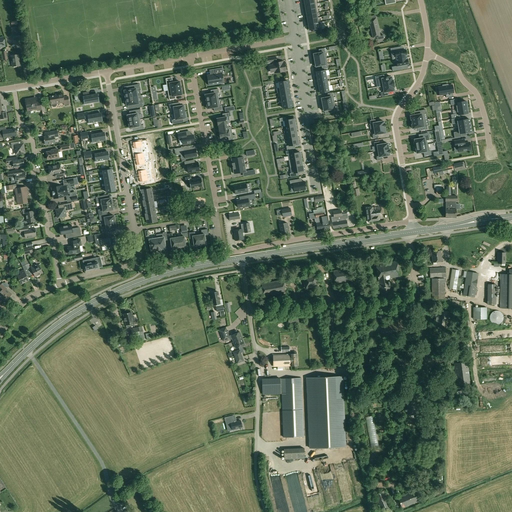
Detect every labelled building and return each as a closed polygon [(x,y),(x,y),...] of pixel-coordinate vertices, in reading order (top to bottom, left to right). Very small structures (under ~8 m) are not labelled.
[(375,15),(368,17),(368,20),(373,38),(380,36),(375,15)] [(19,27),(11,28),(12,34),(13,40),(20,38),(19,32),(19,27)] [(401,47),(392,48),(393,52),(395,52),(395,57),(396,57),(396,59),(406,57),(406,55),(405,50),(402,50),(401,47)] [(313,54),(312,55),(313,59),(314,59),(314,60),(328,58),(326,58),(324,48),(319,49),(319,53),(313,54)] [(19,55),(11,55),(12,66),(20,66),(19,55)] [(275,57),(267,58),(267,62),(273,61),(273,63),(273,66),(270,66),(271,72),(274,71),(275,73),(283,71),(285,70),(284,62),(275,63),(275,61),(276,61),(275,57)] [(407,59),(406,57),(396,59),(396,61),(397,66),(395,66),(396,71),(406,69),(405,65),(408,64),(407,59)] [(315,62),(314,62),(314,66),(315,66),(316,67),(321,66),(322,69),(328,68),(326,58),(328,58),(314,60),(315,62)] [(216,74),(207,75),(209,85),(220,83),(220,79),(220,78),(219,78),(219,74),(223,73),(223,68),(215,69),(216,74)] [(384,75),(375,76),(376,80),(379,79),(381,86),(394,84),(393,80),(392,80),(391,77),(384,78),(384,75)] [(172,78),(166,79),(168,90),(181,88),(179,81),(173,82),(172,78)] [(129,90),(124,91),(125,98),(137,96),(136,89),(139,88),(139,84),(128,86),(129,90)] [(382,93),(380,93),(381,97),(388,95),(387,92),(394,91),(393,87),(394,87),(394,84),(381,86),(382,93)] [(439,95),(437,95),(437,96),(454,93),(452,84),(448,85),(448,84),(442,85),(442,86),(438,87),(439,95)] [(181,88),(168,90),(169,100),(176,99),(175,96),(182,95),(181,88)] [(211,94),(205,95),(206,99),(205,99),(206,102),(219,100),(217,93),(219,93),(218,89),(211,90),(211,94)] [(58,95),(50,97),(51,105),(52,104),(52,106),(53,107),(54,107),(56,107),(56,106),(57,105),(57,104),(64,103),(64,105),(69,104),(68,97),(63,97),(62,93),(58,94),(58,95)] [(321,99),(320,99),(321,103),(322,103),(322,105),(334,102),(337,102),(334,102),(332,93),(328,94),(328,97),(321,98),(321,99)] [(83,96),(84,104),(99,102),(98,98),(98,95),(93,95),(93,94),(89,95),(83,96)] [(137,96),(125,98),(127,106),(132,105),(132,108),(142,106),(142,103),(138,103),(137,96)] [(27,104),(26,104),(27,110),(37,108),(37,111),(42,110),(40,102),(36,103),(35,98),(26,99),(27,104)] [(457,99),(450,100),(451,105),(454,105),(455,109),(467,107),(466,101),(457,102),(457,99)] [(219,100),(206,102),(206,104),(207,104),(207,109),(214,108),(214,111),(222,110),(221,106),(220,106),(219,100)] [(323,106),(322,107),(322,111),(323,110),(324,111),(330,110),(331,113),(337,112),(337,108),(335,109),(334,103),(337,102),(334,102),(322,105),(323,106)] [(176,103),(169,104),(170,108),(171,108),(172,114),(184,112),(184,109),(185,109),(184,105),(181,106),(177,106),(176,103)] [(456,114),(451,115),(451,118),(460,117),(459,115),(468,113),(467,107),(455,109),(456,114)] [(134,114),(126,115),(127,119),(128,119),(128,122),(140,119),(139,113),(141,113),(140,109),(133,111),(134,114)] [(418,114),(410,116),(411,120),(412,122),(424,120),(423,114),(426,113),(425,110),(417,111),(418,114)] [(173,120),(172,120),(173,124),(179,123),(179,119),(183,119),(186,118),(186,114),(185,114),(184,112),(172,114),(173,120)] [(223,118),(217,119),(218,125),(230,123),(229,117),(231,116),(230,113),(222,114),(223,118)] [(96,114),(87,115),(89,123),(103,121),(102,117),(101,114),(97,115),(96,114)] [(286,117),(279,118),(280,122),(284,121),(285,127),(295,125),(294,119),(286,120),(286,117)] [(463,117),(451,119),(452,124),(458,123),(458,127),(470,125),(469,119),(464,120),(463,117)] [(129,124),(128,124),(129,128),(136,127),(137,130),(144,129),(143,125),(141,126),(140,119),(128,122),(129,124)] [(375,120),(370,120),(370,124),(371,123),(372,129),(385,127),(384,123),(383,121),(378,122),(376,122),(375,120)] [(412,124),(412,125),(412,129),(420,127),(420,131),(427,129),(427,126),(425,126),(424,120),(412,122),(412,124)] [(230,123),(218,125),(219,132),(231,129),(231,127),(228,127),(228,124),(230,123)] [(295,125),(285,127),(286,133),(296,132),(295,125)] [(459,132),(453,132),(454,138),(461,137),(461,134),(466,133),(471,132),(470,125),(458,127),(459,132)] [(5,127),(0,127),(0,137),(1,138),(16,135),(15,129),(6,130),(5,127)] [(385,127),(372,129),(373,135),(372,135),(373,138),(378,137),(378,134),(379,134),(380,134),(386,133),(385,127)] [(231,129),(219,132),(220,138),(228,137),(229,140),(236,139),(235,135),(232,135),(231,129)] [(45,137),(43,137),(45,145),(55,143),(54,137),(57,137),(56,131),(48,132),(49,136),(45,137)] [(187,132),(178,134),(179,140),(182,139),(183,145),(194,143),(194,140),(195,140),(194,137),(193,137),(193,135),(188,136),(187,132)] [(296,132),(286,133),(287,140),(297,138),(296,132)] [(100,133),(91,134),(92,143),(106,140),(105,137),(104,133),(100,134),(100,133)] [(422,138),(414,140),(415,146),(428,144),(427,144),(427,141),(429,140),(428,133),(421,134),(422,138)] [(289,146),(286,146),(287,150),(295,148),(294,145),(299,144),(297,138),(287,140),(289,146)] [(146,140),(132,143),(133,148),(138,147),(138,151),(149,149),(148,145),(146,145),(146,140)] [(462,140),(454,141),(455,148),(458,147),(459,152),(471,150),(469,143),(463,144),(462,140)] [(17,142),(11,143),(12,149),(15,149),(15,152),(16,154),(24,153),(24,152),(23,144),(18,144),(17,142)] [(379,142),(374,143),(374,146),(375,146),(376,151),(388,149),(387,143),(382,144),(380,144),(380,145),(379,142)] [(428,144),(415,146),(417,153),(423,152),(424,156),(431,155),(430,151),(429,151),(428,144)] [(189,146),(175,149),(176,155),(181,154),(181,153),(184,153),(185,159),(197,157),(196,149),(190,150),(189,146)] [(46,153),(46,154),(46,156),(47,157),(47,160),(59,158),(58,149),(53,150),(53,151),(46,152),(46,153)] [(149,149),(138,151),(139,154),(134,155),(135,160),(149,157),(148,153),(149,153),(149,149)] [(388,149),(376,151),(377,157),(376,157),(377,160),(382,160),(382,157),(383,156),(383,157),(384,156),(390,155),(389,153),(389,149),(388,149)] [(103,152),(94,154),(96,162),(109,159),(109,156),(108,152),(104,153),(103,152)] [(300,152),(288,154),(289,161),(301,159),(300,152)] [(17,157),(6,159),(7,164),(13,163),(14,168),(24,166),(23,159),(17,160),(17,157)] [(149,157),(135,160),(136,165),(141,164),(141,167),(152,165),(151,161),(149,162),(149,157)] [(243,157),(231,159),(233,166),(244,164),(243,157)] [(301,159),(289,161),(290,167),(302,165),(301,159)] [(190,160),(184,162),(185,165),(186,165),(188,173),(200,171),(198,162),(191,164),(190,160)] [(244,164),(233,166),(234,174),(246,172),(244,164)] [(452,164),(432,168),(433,173),(439,172),(443,171),(448,170),(453,169),(452,164)] [(60,165),(49,167),(50,175),(58,173),(58,177),(65,176),(64,171),(61,171),(60,165)] [(152,165),(141,167),(142,171),(137,171),(138,176),(152,174),(151,170),(152,169),(152,165)] [(291,173),(290,173),(290,177),(298,176),(297,172),(303,171),(302,165),(290,167),(291,173)] [(11,171),(8,172),(9,177),(12,176),(14,176),(14,178),(16,177),(16,180),(26,179),(26,178),(27,177),(26,172),(25,173),(25,172),(22,173),(20,173),(19,170),(11,171)] [(152,174),(138,176),(139,181),(144,181),(144,184),(155,182),(154,178),(152,178),(152,174)] [(191,176),(185,177),(186,184),(190,183),(191,188),(202,186),(201,178),(192,180),(191,176)] [(297,179),(289,181),(290,184),(293,184),(294,192),(306,190),(304,180),(301,180),(298,181),(297,179)] [(246,184),(234,186),(235,194),(247,192),(246,184)] [(56,187),(52,188),(54,198),(58,198),(63,197),(63,196),(68,195),(67,194),(70,193),(69,187),(66,187),(66,186),(61,187),(61,186),(56,187)] [(26,187),(15,188),(18,204),(27,203),(26,193),(27,193),(26,187)] [(151,188),(141,190),(141,193),(142,193),(142,197),(153,195),(151,188)] [(244,199),(236,201),(238,208),(245,206),(245,207),(248,207),(248,206),(249,205),(248,200),(256,199),(255,194),(244,196),(244,199)] [(153,195),(142,197),(143,201),(143,203),(154,202),(153,195)] [(103,196),(96,197),(96,198),(97,203),(101,202),(102,206),(112,204),(112,203),(113,202),(112,199),(111,200),(111,198),(104,199),(103,196)] [(154,202),(143,203),(144,206),(145,210),(155,208),(155,207),(157,207),(156,201),(154,202)] [(59,209),(56,210),(58,218),(66,216),(66,213),(67,213),(67,212),(68,212),(68,211),(68,210),(73,209),(72,203),(58,205),(59,209)] [(103,209),(98,210),(99,215),(107,214),(106,211),(113,210),(113,208),(114,208),(113,205),(112,205),(112,204),(102,206),(103,209)] [(373,207),(366,208),(367,217),(376,216),(375,208),(373,208),(373,207)] [(376,216),(367,217),(368,222),(378,220),(378,219),(382,219),(382,217),(382,216),(381,207),(375,208),(376,216)] [(29,208),(22,209),(23,214),(26,214),(27,222),(35,221),(34,215),(35,214),(34,211),(30,211),(29,208)] [(155,208),(145,210),(145,214),(146,217),(156,215),(155,208)] [(290,208),(282,209),(283,217),(292,215),(290,208)] [(313,213),(309,214),(310,219),(315,218),(315,222),(316,222),(318,230),(323,229),(322,224),(320,212),(317,213),(316,210),(313,210),(313,213)] [(334,216),(332,217),(332,221),(333,223),(332,223),(333,228),(347,226),(346,221),(346,219),(346,218),(348,218),(347,213),(342,214),(341,210),(333,211),(334,216)] [(323,212),(320,212),(322,224),(323,229),(330,228),(329,222),(328,216),(324,217),(323,212)] [(107,214),(99,215),(100,221),(103,220),(104,224),(105,223),(115,222),(115,220),(116,220),(115,217),(114,217),(114,216),(107,217),(107,214)] [(156,215),(146,217),(146,219),(147,223),(157,222),(156,215)] [(106,227),(101,227),(102,233),(110,232),(109,229),(116,227),(116,226),(117,226),(116,223),(115,223),(115,222),(105,223),(106,227)] [(242,229),(234,231),(235,241),(244,240),(243,233),(250,232),(249,223),(241,225),(242,229)] [(287,223),(279,224),(281,234),(289,232),(287,223)] [(71,225),(60,227),(61,235),(66,234),(66,239),(81,236),(80,227),(72,229),(71,225)] [(27,226),(19,227),(20,233),(24,232),(25,239),(36,237),(35,228),(28,229),(27,226)] [(202,233),(198,234),(200,245),(201,245),(202,246),(205,245),(204,244),(206,244),(205,236),(208,235),(207,229),(204,230),(204,231),(201,231),(202,233)] [(181,237),(178,237),(179,247),(186,246),(184,238),(188,237),(187,231),(181,232),(181,237)] [(164,237),(157,238),(158,250),(161,250),(161,249),(165,248),(165,247),(166,247),(165,244),(164,241),(168,240),(167,234),(166,232),(163,233),(164,237)] [(195,232),(189,233),(190,239),(193,238),(194,246),(196,246),(196,247),(199,246),(199,245),(200,245),(198,234),(195,234),(195,232)] [(172,233),(167,234),(168,240),(171,240),(172,248),(179,247),(178,237),(173,238),(172,233)] [(101,234),(95,235),(96,244),(100,244),(100,247),(107,246),(107,247),(115,245),(115,241),(114,241),(114,239),(115,239),(114,239),(113,235),(105,236),(105,237),(102,237),(101,234)] [(157,238),(149,240),(150,246),(150,249),(151,249),(151,250),(156,250),(158,250),(157,238)] [(72,246),(68,247),(69,254),(80,252),(79,246),(81,245),(80,240),(71,241),(72,246)] [(440,251),(432,252),(433,262),(442,261),(440,251)] [(97,258),(83,261),(84,265),(84,266),(85,271),(99,268),(102,267),(100,257),(97,258)] [(21,274),(17,275),(21,284),(29,280),(27,277),(26,274),(29,273),(24,262),(25,262),(24,261),(20,263),(22,266),(24,270),(20,272),(21,274)] [(25,262),(24,262),(29,273),(33,271),(34,273),(36,277),(43,273),(38,265),(35,266),(34,265),(30,267),(28,263),(27,261),(25,262)] [(382,262),(375,263),(382,298),(394,295),(393,290),(391,290),(389,278),(399,276),(397,261),(382,264),(382,262)] [(445,268),(430,268),(430,278),(446,278),(445,268)] [(346,269),(333,271),(336,283),(348,281),(346,269)] [(452,269),(449,288),(460,290),(462,279),(458,278),(459,271),(452,269)] [(466,278),(463,295),(474,297),(476,287),(476,288),(477,279),(478,273),(467,272),(466,278)] [(316,274),(303,276),(305,289),(318,287),(316,274)] [(500,280),(500,308),(511,308),(511,274),(500,274),(499,280),(500,280)] [(432,279),(432,298),(434,299),(445,299),(445,278),(432,279)] [(283,280),(262,284),(264,296),(286,293),(283,280)] [(0,288),(1,290),(0,291),(0,297),(4,302),(9,296),(4,291),(6,289),(9,285),(6,283),(5,285),(3,282),(1,284),(0,285),(0,288)] [(488,284),(487,305),(496,305),(496,284),(488,284)] [(218,292),(211,293),(213,301),(214,305),(216,305),(217,312),(220,311),(223,311),(224,310),(223,305),(220,306),(220,304),(219,300),(218,292)] [(475,307),(475,319),(486,319),(486,307),(475,307)] [(434,319),(433,322),(435,323),(434,325),(448,328),(451,312),(437,310),(435,320),(434,319)] [(490,316),(490,317),(490,319),(490,320),(491,322),(492,323),(494,324),(495,324),(497,324),(498,324),(500,324),(501,323),(502,321),(503,320),(503,318),(503,317),(503,315),(502,314),(501,313),(499,312),(498,311),(496,311),(495,311),(493,312),(492,313),(491,314),(490,316)] [(131,312),(123,314),(127,328),(135,326),(133,320),(134,320),(133,315),(132,315),(131,312)] [(334,315),(327,317),(330,332),(337,331),(334,315)] [(407,321),(380,325),(382,339),(409,336),(407,321)] [(375,327),(367,327),(367,335),(379,334),(378,325),(374,325),(375,327)] [(138,327),(131,329),(133,336),(140,334),(140,335),(133,337),(134,339),(141,338),(142,339),(144,338),(141,327),(139,327),(138,327)] [(220,329),(219,330),(223,341),(230,339),(229,336),(226,327),(220,329)] [(231,335),(229,336),(230,339),(232,339),(236,348),(239,347),(240,350),(233,352),(237,364),(244,361),(241,353),(244,352),(242,346),(244,345),(240,332),(238,333),(237,331),(233,332),(233,334),(231,335)] [(289,354),(273,355),(273,366),(290,366),(298,365),(297,352),(293,352),(293,354),(289,355),(289,354)] [(412,356),(395,358),(397,371),(413,369),(412,356)] [(467,362),(454,363),(457,386),(470,384),(467,362)] [(342,376),(307,378),(310,448),(345,447),(343,388),(342,376)] [(280,378),(262,379),(263,395),(281,394),(280,378)] [(301,378),(281,379),(283,411),(303,411),(301,378)] [(441,383),(439,383),(437,384),(436,385),(435,387),(434,389),(435,391),(433,393),(435,396),(437,395),(439,395),(441,396),(443,395),(445,394),(446,393),(447,391),(447,388),(447,386),(445,384),(444,383),(441,383)] [(417,398),(404,399),(405,415),(418,414),(417,398)] [(303,411),(283,411),(284,437),(304,436),(303,411)] [(233,416),(226,417),(227,421),(228,424),(230,423),(232,430),(243,427),(241,420),(234,422),(233,419),(233,416)] [(373,416),(365,417),(371,447),(378,445),(373,416)] [(304,448),(284,449),(284,459),(304,458),(304,448)] [(384,491),(374,495),(380,511),(391,507),(387,497),(385,492),(384,491)] [(414,491),(398,497),(402,508),(418,501),(414,491)]
